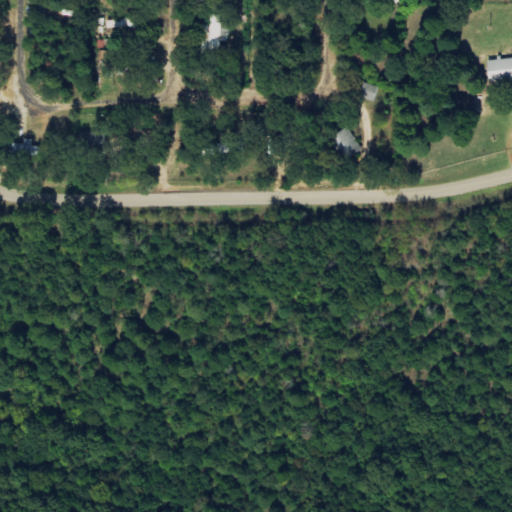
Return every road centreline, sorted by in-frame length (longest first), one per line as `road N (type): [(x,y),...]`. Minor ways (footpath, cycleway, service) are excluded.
road 1 (residential): [(511,176),(430,194),(354,199),(76,200),(0,190)]
road 2 (residential): [(333,0),(329,90),(127,99),(39,97),(26,79),(26,0)]
